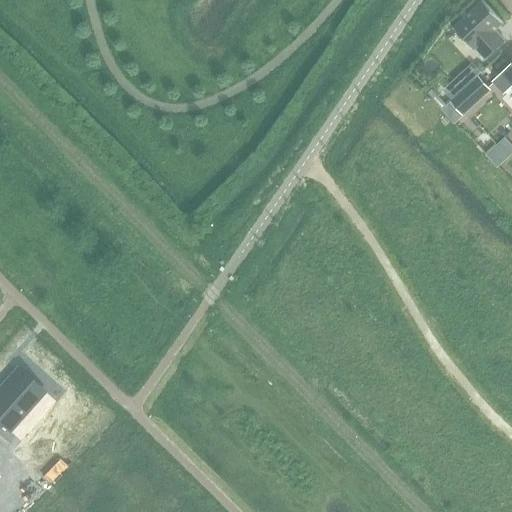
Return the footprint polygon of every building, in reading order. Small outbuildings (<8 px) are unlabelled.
[(484,0),(453,28),(473,50),(476,48),(485,58),(504,41),(495,30),(504,22),(484,0)] [(511,63),(493,81),(503,93),(511,85),(511,84),(511,63)] [(471,66),(453,82),(460,91),(478,74),(471,66)] [(490,90),(477,77),(451,101),(463,114),(490,90)] [(487,155),(486,156),(496,167),(498,166),(511,153),(511,147),(504,139),(487,155)] [(17,368),(0,387),(0,422),(9,431),(44,392),(17,368)]
